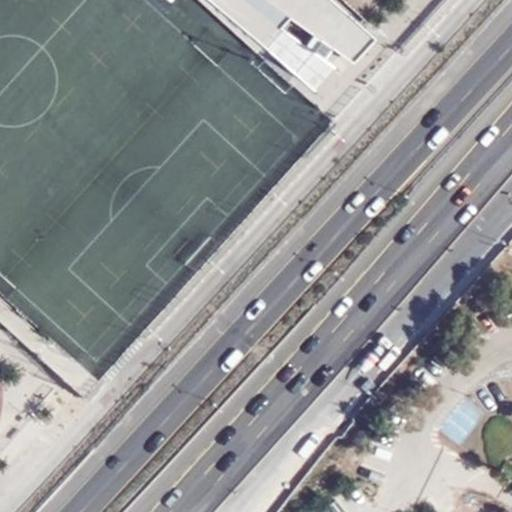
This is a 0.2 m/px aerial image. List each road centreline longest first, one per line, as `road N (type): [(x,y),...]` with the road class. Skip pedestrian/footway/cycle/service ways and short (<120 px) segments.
road 1 (unclassified): [(11,511),(478,0)]
road 2 (motorway): [(511,49),(464,62),(55,511)]
road 3 (motorway): [(511,57),(96,511)]
road 4 (motorway): [(175,511),(418,231)]
road 5 (motorway): [(240,511),(408,310),(418,231)]
road 6 (unknown): [(388,511),(410,488),(447,394),(511,341)]
road 7 (motorway): [(418,231),(511,129)]
